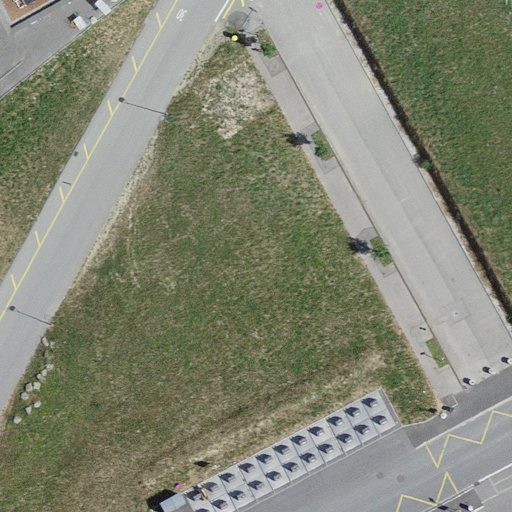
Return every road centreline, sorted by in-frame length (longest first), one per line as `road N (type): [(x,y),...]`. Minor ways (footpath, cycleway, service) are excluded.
road 1 (residential): [(285,0),(511,405)]
road 2 (residential): [(0,391),(204,0)]
road 3 (residential): [(364,511),(511,434)]
